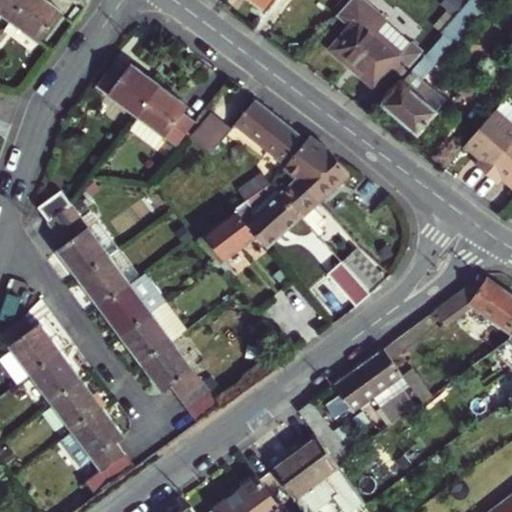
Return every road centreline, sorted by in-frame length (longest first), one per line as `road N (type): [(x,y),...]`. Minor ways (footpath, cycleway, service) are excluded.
road 1 (tertiary): [(174,0),(446,204)]
road 2 (residential): [(375,324),(116,511)]
road 3 (residential): [(127,0),(47,99),(3,229)]
road 4 (residential): [(3,229),(157,432)]
road 5 (residential): [(375,324),(438,288),(490,236)]
road 6 (residential): [(446,204),(423,265),(375,324)]
